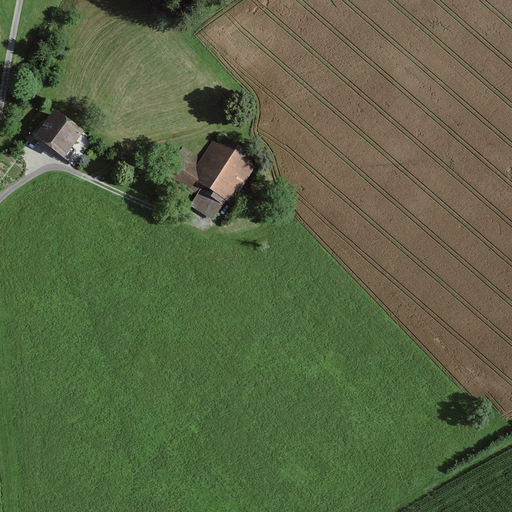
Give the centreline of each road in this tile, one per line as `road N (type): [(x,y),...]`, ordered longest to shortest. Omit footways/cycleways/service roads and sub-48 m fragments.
road 1 (track): [(0,195),(33,169),(54,166),(166,216)]
road 2 (track): [(511,441),(397,511)]
